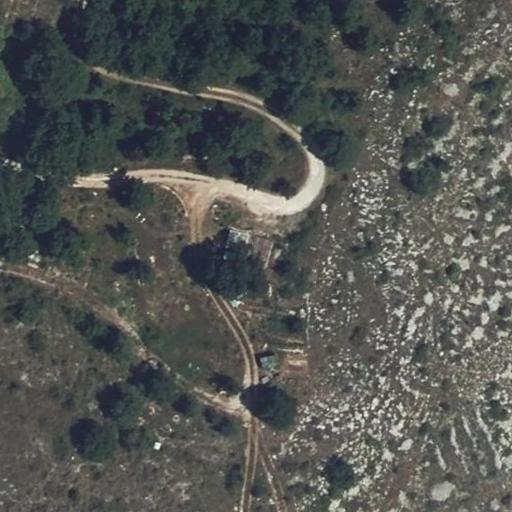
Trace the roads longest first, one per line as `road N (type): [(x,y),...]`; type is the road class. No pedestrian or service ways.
road 1 (track): [(244,511),(249,406),(204,394),(70,285),(0,268)]
road 2 (track): [(213,181),(187,225),(192,265),(254,354),(249,406),(289,511)]
